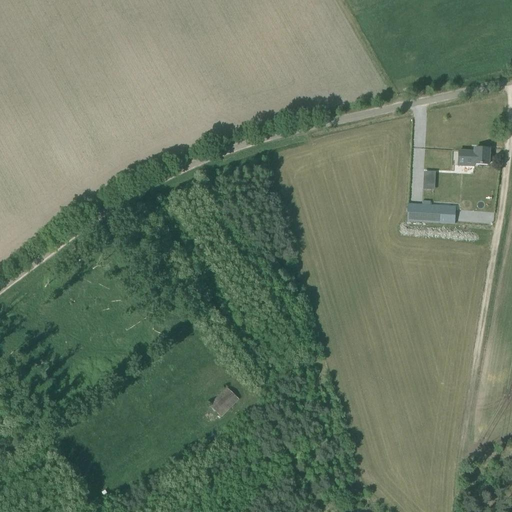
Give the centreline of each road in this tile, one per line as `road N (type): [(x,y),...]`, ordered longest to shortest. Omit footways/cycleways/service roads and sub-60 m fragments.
road 1 (unclassified): [(0,286),(124,188),(252,141),(511,86)]
road 2 (track): [(511,86),(457,511)]
